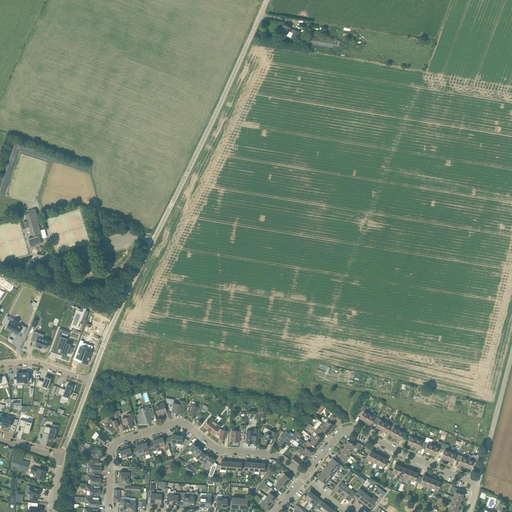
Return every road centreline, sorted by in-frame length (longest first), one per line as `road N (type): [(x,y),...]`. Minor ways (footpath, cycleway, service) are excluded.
road 1 (unclassified): [(90,381),(265,0)]
road 2 (residential): [(110,511),(116,441),(181,422),(219,449),(271,454),(304,477)]
road 3 (residential): [(304,477),(351,428),(475,484)]
road 4 (unclassified): [(475,484),(511,353)]
